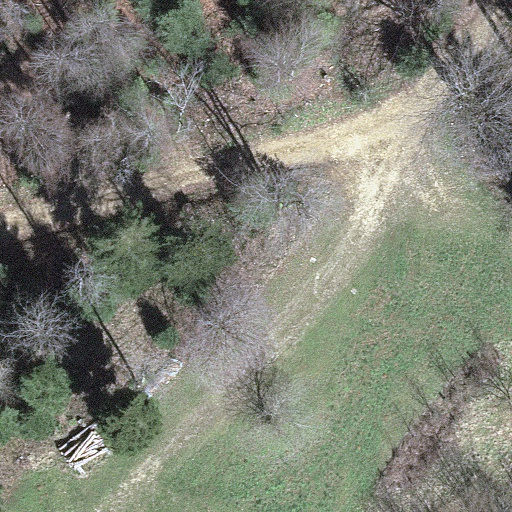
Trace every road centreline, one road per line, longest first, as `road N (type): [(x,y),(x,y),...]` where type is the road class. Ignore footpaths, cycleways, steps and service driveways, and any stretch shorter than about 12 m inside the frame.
road 1 (track): [(0,233),(334,143),(406,133)]
road 2 (track): [(406,133),(478,0)]
road 3 (track): [(406,133),(511,226)]
